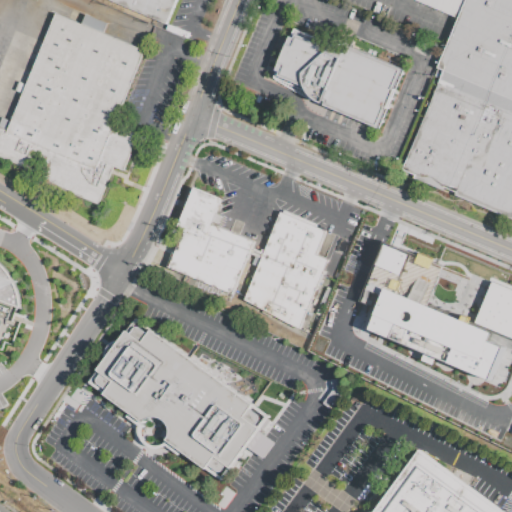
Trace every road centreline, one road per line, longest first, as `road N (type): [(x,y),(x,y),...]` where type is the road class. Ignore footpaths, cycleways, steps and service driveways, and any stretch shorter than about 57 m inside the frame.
road 1 (residential): [(198,116),(511,250)]
road 2 (residential): [(124,276),(20,439),(18,461),(26,471)]
road 3 (residential): [(198,116),(124,276)]
road 4 (residential): [(0,199),(124,276)]
road 5 (residential): [(244,0),(198,116)]
